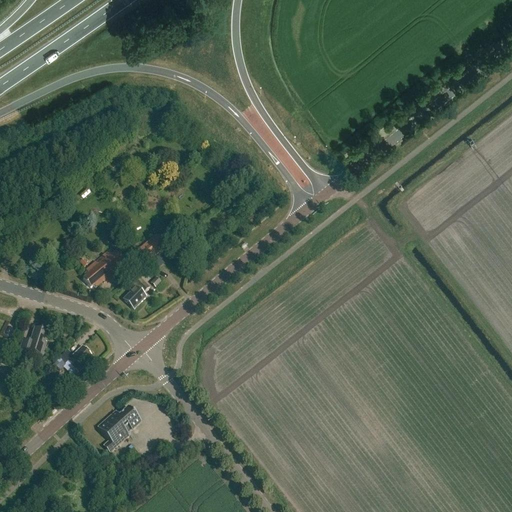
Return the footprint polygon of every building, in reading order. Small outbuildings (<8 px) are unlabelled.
[(156,236),(133,255),(136,259),(143,267),(166,248),(156,236)] [(86,278),(85,278),(82,281),(90,290),(93,288),(95,290),(103,283),(104,284),(115,275),(113,273),(119,268),(121,270),(128,265),(116,251),(106,258),(105,256),(102,258),(95,263),(96,264),(86,272),(86,273),(83,275),(86,278)] [(149,290),(137,278),(131,284),(135,289),(123,301),(134,311),(146,299),(143,296),(149,290)] [(156,279),(150,285),(155,289),(161,284),(156,279)] [(22,341),(17,357),(30,361),(29,362),(37,365),(40,362),(42,358),(46,345),(45,344),(49,334),(34,329),(30,343),(22,341)] [(92,358),(82,348),(80,350),(80,351),(73,358),(67,352),(60,359),(65,365),(67,363),(77,374),(87,365),(86,364),(89,361),(92,358)] [(141,424),(128,410),(119,418),(116,413),(97,430),(109,443),(103,448),(109,455),(129,438),(127,436),(141,424)]
